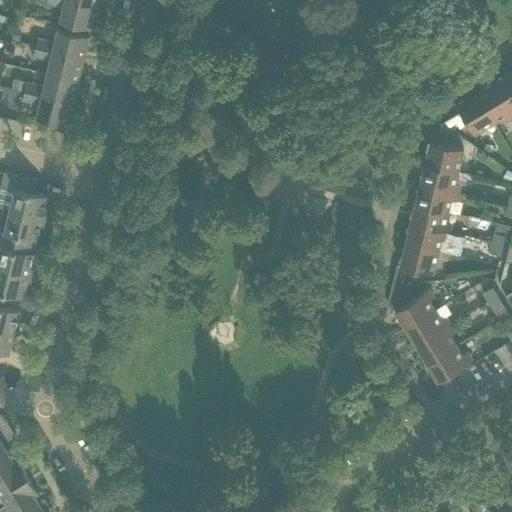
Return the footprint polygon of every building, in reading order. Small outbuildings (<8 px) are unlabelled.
[(96,5),(74,0),(46,0),(46,2),(63,6),(59,20),(91,28),(96,5)] [(10,28),(8,38),(18,41),(19,35),(16,29),(10,28)] [(37,37),(35,46),(83,58),(89,36),(57,28),(54,42),(37,37)] [(50,59),(46,73),(78,80),(83,58),(35,46),(33,55),(50,59)] [(511,75),(510,72),(492,83),(511,115),(511,75)] [(26,82),(24,91),(72,103),(78,80),(46,73),(43,86),(26,82)] [(14,79),(11,88),(24,91),(26,82),(14,79)] [(511,115),(492,83),(474,93),(491,122),(503,115),(506,120),(511,116),(511,115)] [(72,103),(24,91),(11,88),(0,85),(0,96),(21,101),(22,99),(39,103),(35,118),(67,125),(72,103)] [(491,122),(474,93),(456,104),(474,133),(491,122)] [(451,104),(433,115),(441,121),(455,112),(451,104)] [(441,121),(433,115),(428,135),(437,137),(441,121)] [(430,140),(425,161),(458,169),(463,148),(449,145),(430,140)] [(425,161),(420,182),(458,191),(461,183),(458,182),(461,171),(457,170),(458,169),(425,161)] [(511,173),(506,170),(501,179),(508,183),(511,175),(511,173)] [(0,207),(9,210),(9,208),(42,217),(47,195),(33,191),(36,180),(11,173),(4,172),(0,187),(0,207)] [(420,182),(414,202),(447,211),(455,212),(456,210),(460,211),(462,202),(456,200),(458,192),(458,191),(420,182)] [(414,202),(409,223),(448,233),(451,223),(445,221),(447,211),(414,202)] [(9,210),(4,229),(4,231),(23,236),(36,239),(42,217),(9,208),(9,210)] [(409,223),(404,244),(437,252),(441,239),(446,240),(448,233),(409,223)] [(0,244),(0,245),(0,267),(27,274),(33,252),(19,249),(23,236),(4,231),(4,229),(0,228),(0,244)] [(494,232),(491,241),(502,244),(505,234),(494,232)] [(502,244),(491,241),(489,251),(500,254),(502,244)] [(437,252),(404,244),(399,265),(432,273),(437,252)] [(0,267),(0,304),(5,306),(8,293),(22,296),(27,274),(0,267)] [(395,269),(391,287),(401,286),(404,271),(395,269)] [(401,286),(391,287),(387,303),(397,302),(401,286)] [(482,292),(487,301),(498,294),(493,286),(482,292)] [(394,309),(405,327),(434,309),(428,299),(433,296),(429,288),(394,309)] [(498,294),(487,301),(493,309),(503,303),(498,294)] [(5,306),(0,304),(0,328),(13,332),(19,309),(5,306)] [(405,327),(416,345),(450,324),(445,315),(440,319),(434,309),(405,327)] [(416,345),(426,362),(456,345),(449,334),(454,331),(450,324),(416,345)] [(13,332),(0,328),(0,351),(8,354),(13,332)] [(456,345),(426,362),(437,380),(472,359),(466,350),(461,353),(456,345)] [(0,477),(21,465),(16,458),(12,460),(4,448),(0,450),(0,477)] [(0,494),(5,502),(33,485),(21,465),(0,477),(0,494)] [(10,511),(34,511),(41,508),(34,495),(38,493),(33,485),(5,502),(10,511)]
